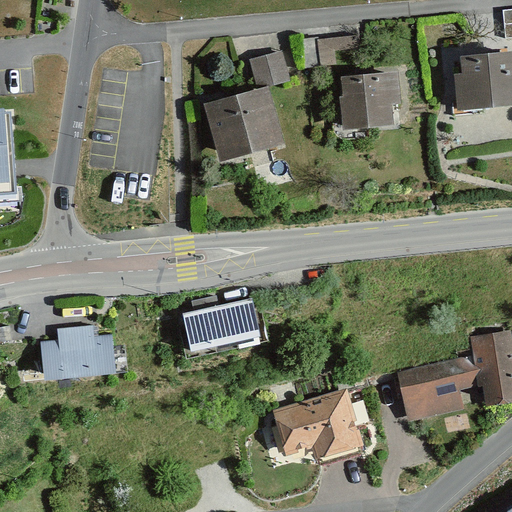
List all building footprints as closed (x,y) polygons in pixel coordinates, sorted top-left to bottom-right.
[(322,35),(322,53),(361,54),(361,36),(322,35)] [(302,68),(320,67),(318,38),(301,39),(302,68)] [(250,61),(257,86),(287,78),(281,53),(250,61)] [(511,53),(460,56),(461,76),(456,76),(458,108),(511,104),(511,53)] [(398,73),(343,76),(344,97),(340,98),(342,129),(392,126),(391,104),(399,103),(398,73)] [(267,87),(205,104),(221,161),(283,144),(267,87)] [(10,112),(0,112),(0,190),(15,190),(15,187),(14,168),(10,112)] [(195,312),(184,315),(191,349),(259,335),(251,300),(217,307),(215,297),(193,302),(195,312)] [(113,373),(110,337),(92,338),(91,327),(59,329),(60,343),(42,344),(44,378),(113,373)] [(484,384),(488,403),(511,398),(511,347),(509,330),(470,338),(474,357),(399,372),(408,420),(462,409),(458,389),(484,384)] [(346,391),(274,412),(287,453),(314,445),(318,455),(362,442),(346,391)] [(511,511),(511,503),(498,511),(511,511)]
